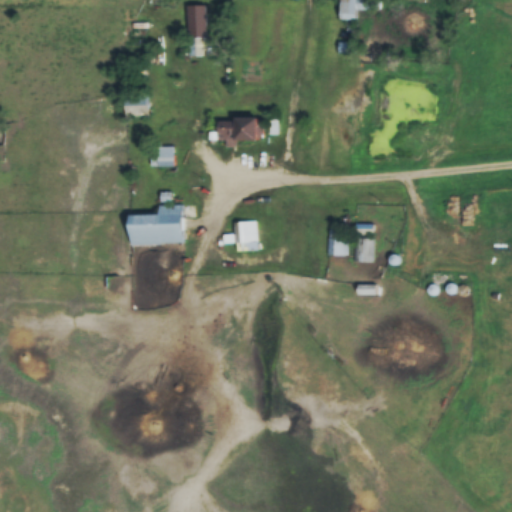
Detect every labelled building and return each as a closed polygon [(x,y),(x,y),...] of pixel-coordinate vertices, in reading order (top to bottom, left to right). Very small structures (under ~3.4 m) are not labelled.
[(369,0),(337,0),(338,21),(355,21),(355,9),(369,9),(369,0)] [(186,56),(205,56),(205,37),(186,37),(186,56)] [(124,79),(144,79),(144,60),(124,60),(124,79)] [(146,95),(123,95),(123,108),(146,108),(146,95)] [(260,119),(213,119),(213,140),(260,140),(260,119)] [(173,167),(173,147),(157,147),(157,167),(173,167)] [(181,204),(156,204),(156,214),(124,214),(125,245),(182,243),(181,204)] [(495,212),(495,238),(504,238),(504,212),(495,212)] [(237,221),(237,250),(256,250),(256,221),(237,221)] [(373,223),(354,223),(354,261),(373,262),(373,223)] [(327,255),(347,255),(347,237),(327,237),(327,255)]
